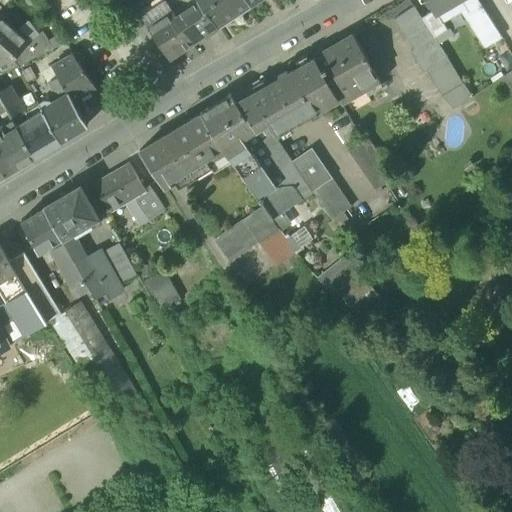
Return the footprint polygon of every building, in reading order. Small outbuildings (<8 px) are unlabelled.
[(150,0),(137,9),(170,59),(193,43),(175,16),(164,0),(150,0)] [(216,28),(218,27),(199,0),(175,16),(193,43),(206,35),(207,36),(217,30),(216,28)] [(199,0),(218,27),(238,14),(248,7),(249,7),(251,6),(247,0),(199,0)] [(428,0),(435,10),(437,13),(458,0),(428,0)] [(487,14),(478,0),(458,0),(437,13),(442,21),(443,21),(462,9),(471,23),(487,14)] [(395,20),(415,50),(435,36),(415,7),(395,20)] [(423,18),(436,38),(448,30),(443,21),(442,21),(437,13),(435,10),(423,18)] [(471,23),(485,45),(501,35),(487,14),(471,23)] [(18,58),(20,60),(25,55),(23,53),(30,45),(28,43),(15,32),(0,17),(0,50),(5,45),(18,58)] [(28,43),(40,34),(30,21),(15,32),(28,43)] [(450,28),(448,30),(436,38),(441,44),(455,35),(450,28)] [(40,34),(28,43),(30,45),(23,53),(25,55),(20,60),(18,58),(15,61),(20,66),(54,50),(43,31),(40,34)] [(354,35),(315,57),(339,99),(362,86),(365,91),(381,82),(354,35)] [(448,57),(435,36),(415,50),(411,52),(425,72),(428,70),(448,57)] [(5,45),(0,50),(0,66),(1,68),(7,62),(11,65),(15,61),(18,58),(5,45)] [(53,66),(59,76),(60,76),(75,101),(97,88),(74,53),(53,66)] [(315,57),(279,78),(303,119),(339,99),(315,57)] [(463,83),(448,57),(428,70),(442,96),(463,83)] [(0,66),(0,75),(0,76),(20,66),(15,61),(11,65),(7,62),(1,68),(0,66)] [(88,124),(75,101),(60,76),(59,76),(49,82),(59,98),(54,101),(43,108),(44,111),(62,141),(63,140),(87,126),(87,125),(88,124)] [(279,78),(270,83),(293,125),(303,119),(279,78)] [(275,135),(293,125),(270,83),(255,91),(251,84),(243,89),(266,122),(275,135)] [(473,97),(463,83),(442,96),(454,109),(473,97)] [(362,86),(339,99),(343,104),(365,91),(362,86)] [(12,87),(0,93),(0,97),(7,108),(18,127),(31,119),(12,87)] [(243,89),(232,95),(255,128),(255,129),(266,122),(243,89)] [(242,137),(255,128),(232,95),(232,96),(231,95),(200,114),(201,114),(200,115),(224,149),(242,137)] [(40,104),(43,108),(54,101),(53,100),(45,101),(40,104)] [(63,141),(63,140),(62,141),(44,111),(31,119),(18,127),(35,157),(36,158),(63,141)] [(200,115),(154,142),(177,180),(180,185),(196,175),(193,170),(207,162),(214,173),(233,162),(224,149),(200,115)] [(266,122),(255,129),(283,169),(293,162),(293,161),(292,161),(275,135),(266,122)] [(0,178),(35,157),(18,127),(7,133),(3,127),(0,128),(0,178)] [(270,177),(283,169),(255,129),(255,128),(242,137),(270,177)] [(233,162),(252,189),(270,177),(242,137),(224,149),(233,162)] [(349,151),(377,191),(396,177),(369,138),(364,141),(349,151)] [(165,188),(177,180),(154,142),(140,151),(165,188)] [(314,193),(333,221),(333,220),(352,207),(312,148),(292,161),(293,161),(293,162),(314,193)] [(270,177),(291,208),(314,193),(293,162),(283,169),(270,177)] [(112,211),(125,203),(146,191),(145,190),(130,164),(96,184),(112,211)] [(291,208),(270,177),(252,189),(264,206),(273,220),(285,212),(291,208)] [(63,238),(63,239),(74,233),(90,224),(99,218),(81,186),(81,185),(67,193),(58,199),(45,207),(63,238)] [(150,187),(145,190),(146,191),(125,203),(139,225),(148,220),(165,209),(158,198),(150,187)] [(231,262),(260,242),(279,229),(273,220),(264,206),(215,240),(231,262)] [(40,252),(54,244),(63,238),(45,207),(44,207),(45,207),(22,221),(40,252)] [(279,229),(281,232),(293,224),(285,212),(273,220),(279,229)] [(99,218),(90,224),(92,228),(101,223),(99,218)] [(305,225),(292,234),(302,248),(315,239),(305,225)] [(281,232),(279,229),(260,242),(280,276),(302,261),(281,232)] [(88,258),(74,233),(63,239),(85,279),(92,290),(96,299),(106,293),(109,298),(123,291),(101,250),(88,258)] [(63,239),(63,238),(54,244),(56,248),(54,250),(53,251),(53,252),(72,286),(85,279),(63,239)] [(107,250),(125,282),(138,274),(136,270),(121,242),(107,250)] [(0,245),(0,282),(17,273),(10,261),(0,245)] [(25,286),(47,322),(62,313),(24,252),(10,261),(17,273),(25,286)] [(333,285),(364,324),(387,305),(346,254),(318,277),(327,289),(333,285)] [(145,281),(161,311),(181,300),(165,270),(145,281)] [(0,282),(0,292),(7,303),(25,286),(17,273),(0,282)] [(69,287),(75,300),(92,290),(85,279),(72,286),(69,287)] [(25,286),(7,303),(15,316),(27,335),(47,322),(25,286)] [(50,321),(158,495),(190,475),(82,301),(50,321)] [(0,323),(2,328),(15,316),(7,303),(7,304),(0,306),(0,323)] [(10,345),(27,335),(15,316),(2,328),(10,345)] [(0,351),(11,346),(10,345),(2,328),(0,323),(0,351)] [(205,393),(220,419),(231,412),(216,386),(205,393)]
